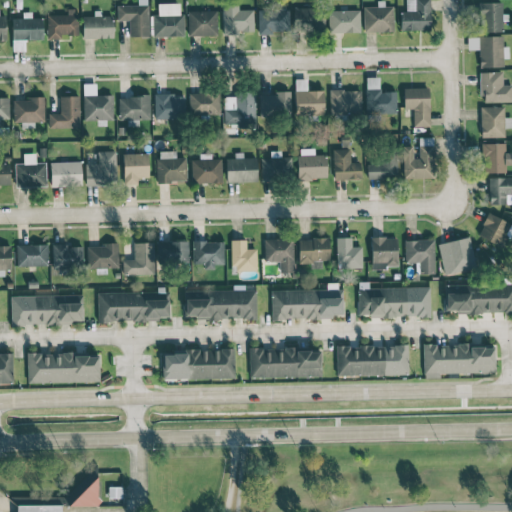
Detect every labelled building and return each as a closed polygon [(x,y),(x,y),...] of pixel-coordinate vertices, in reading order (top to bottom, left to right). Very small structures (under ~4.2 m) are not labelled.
[(117,20),(129,20),(129,37),(149,36),(147,0),(137,0),(138,4),(116,5),(117,20)] [(405,0),(406,11),(400,11),(401,30),(430,30),(429,0),(405,0)] [(502,31),(502,2),(479,2),(479,31),(502,31)] [(183,14),(179,14),(179,3),(158,3),(158,15),(152,15),(152,36),(183,36),(183,14)] [(223,33),(253,32),(253,9),(238,10),(238,3),(222,3),(223,33)] [(257,7),(258,33),(288,32),(288,6),(257,7)] [(363,7),(363,32),(393,31),(393,6),(363,7)] [(47,39),(61,38),(61,35),(77,34),(76,8),(67,8),(67,14),(47,15),(47,39)] [(293,30),(324,30),(324,8),(294,8),(293,30)] [(217,35),(217,10),(187,11),(188,36),(217,35)] [(359,10),(328,10),(328,32),(360,32),(359,10)] [(43,39),(42,17),(32,17),(31,11),(23,12),(23,17),(11,17),(12,42),(15,42),(15,47),(21,47),(21,40),(43,39)] [(82,38),(113,37),(112,15),(82,16),(82,38)] [(467,37),(468,49),(479,49),(479,67),(503,66),(503,58),(508,58),(508,48),(503,48),(503,35),(477,36),(477,37),(467,37)] [(480,72),(481,102),(511,101),(511,98),(511,84),(503,84),(502,71),(480,72)] [(396,112),(395,91),(380,91),(379,76),(365,77),(366,113),(396,112)] [(306,79),(294,79),(295,114),(324,114),(323,90),(306,90),(306,79)] [(429,87),(403,88),(404,108),(413,108),(413,126),(430,126),(429,87)] [(360,89),(329,90),(330,114),(360,113),(360,89)] [(255,91),(235,91),(235,97),(224,96),(224,123),(238,123),(238,127),(255,127),(255,91)] [(219,92),(188,92),(189,114),(220,113),(219,92)] [(259,117),(290,116),(290,92),(259,93),(259,117)] [(154,94),(154,118),(185,118),(184,94),(154,94)] [(79,95),(59,96),(59,113),(48,113),(48,128),(79,127),(79,95)] [(150,119),(150,95),(119,95),(119,119),(127,119),(127,125),(136,125),(136,119),(150,119)] [(34,127),(33,121),(44,121),(44,97),(13,98),(13,122),(21,122),(21,127),(34,127)] [(504,106),(480,106),(480,137),(505,137),(505,128),(511,127),(511,124),(511,117),(504,117),(504,106)] [(433,177),(433,137),(418,137),(419,158),(413,158),(413,146),(402,146),(402,178),(433,177)] [(505,142),(482,143),(483,172),(506,172),(505,142)] [(314,154),(314,148),(297,148),(298,179),(326,178),(326,154),(314,154)] [(333,179),(361,178),(360,162),(350,162),(350,148),(333,149),(333,179)] [(115,150),(97,151),(98,163),(85,163),(85,185),(116,184),(115,150)] [(176,157),(175,150),(156,151),(157,182),(186,181),(186,157),(176,157)] [(292,157),(281,156),(281,151),(271,150),(270,157),(260,157),(260,180),(291,180),(292,157)] [(367,178),(396,177),(396,150),(378,150),(378,157),(367,157),(367,178)] [(16,187),(46,186),(45,162),(35,162),(35,153),(23,153),(23,163),(15,163),(16,187)] [(148,177),(148,153),(121,153),(122,185),(137,185),(137,177),(148,177)] [(191,182),(221,182),(221,158),(211,158),(211,153),(199,153),(199,159),(191,159),(191,182)] [(256,157),(225,158),(226,182),(257,181),(256,157)] [(50,162),(50,186),(81,185),(80,161),(50,162)] [(511,176),(488,177),(489,204),(511,203),(511,194),(511,193),(511,176)] [(505,247),(511,230),(511,223),(487,213),(478,236),(505,247)] [(371,268),(397,267),(397,236),(370,237),(371,268)] [(445,274),(476,267),(468,236),(437,244),(445,274)] [(336,237),(336,268),(362,267),(361,246),(351,246),(351,237),(336,237)] [(280,272),(294,272),(292,238),(263,239),(264,261),(279,260),(280,272)] [(329,238),(297,238),(298,263),(318,263),(318,260),(329,260),(329,238)] [(256,269),(256,248),(246,248),(246,239),(230,240),(231,270),(256,269)] [(404,262),(418,261),(419,273),(434,273),(434,239),(404,240),(404,262)] [(157,241),(157,262),(189,261),(188,240),(157,241)] [(223,264),(223,241),(192,241),(192,263),(203,263),(204,268),(214,268),(214,264),(223,264)] [(154,274),(153,242),(133,242),(134,259),(122,259),(122,274),(154,274)] [(52,243),(53,268),(83,267),(82,245),(67,246),(66,243),(52,243)] [(17,266),(47,265),(47,244),(16,244),(17,266)] [(118,267),(118,244),(87,244),(88,267),(118,267)] [(511,283),(444,284),(445,313),(511,311),(511,283)] [(358,314),(369,314),(369,317),(430,316),(429,286),(357,288),(358,314)] [(270,290),(271,318),(342,317),(342,288),(270,290)] [(184,290),(184,319),(256,317),(256,289),(184,290)] [(97,321),(168,319),(168,291),(97,292),(97,321)] [(10,295),(11,324),(82,322),(82,294),(10,295)] [(494,347),(471,347),(471,342),(456,343),(456,344),(422,345),(423,374),(495,372),(494,347)] [(336,346),(336,374),(407,374),(407,344),(392,344),(392,346),(336,346)] [(249,377),(321,376),(320,351),(297,351),(297,348),(248,349),(249,377)] [(234,378),(233,350),(162,351),(162,378),(234,378)] [(27,383),(99,381),(98,356),(74,356),(74,351),(58,352),(58,353),(26,353),(27,383)]
